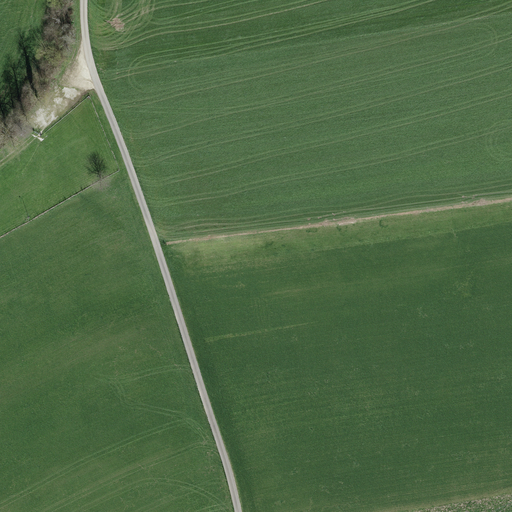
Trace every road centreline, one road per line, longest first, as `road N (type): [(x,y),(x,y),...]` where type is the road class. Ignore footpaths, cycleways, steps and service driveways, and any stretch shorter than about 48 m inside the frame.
road 1 (track): [(92,72),(240,511)]
road 2 (track): [(0,158),(92,72)]
